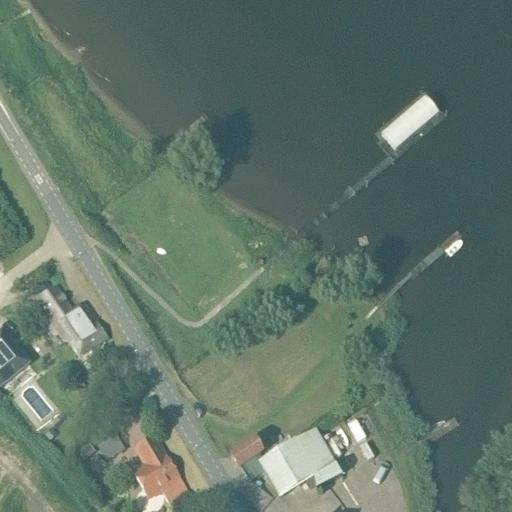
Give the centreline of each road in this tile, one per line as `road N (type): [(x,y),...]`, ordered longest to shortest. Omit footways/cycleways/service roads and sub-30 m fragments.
road 1 (tertiary): [(243,511),(73,235)]
road 2 (tertiary): [(73,235),(0,114)]
